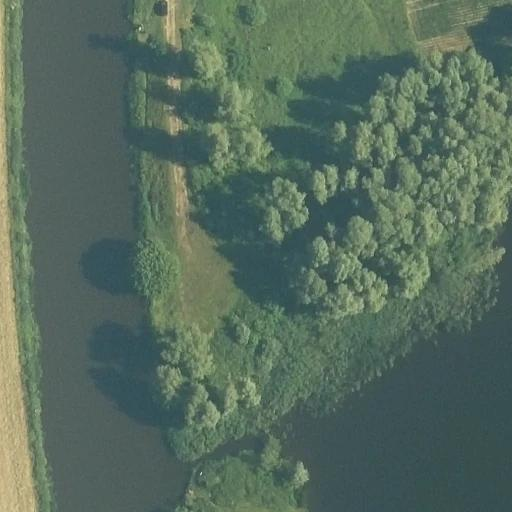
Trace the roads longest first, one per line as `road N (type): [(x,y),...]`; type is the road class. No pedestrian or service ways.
road 1 (track): [(186,333),(179,263),(229,283),(314,248),(391,197)]
road 2 (track): [(179,263),(161,0)]
